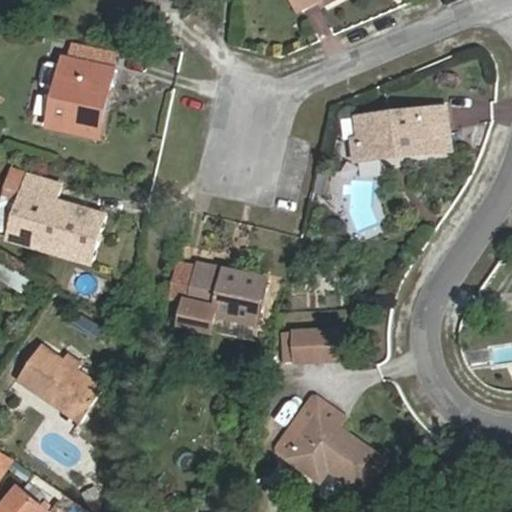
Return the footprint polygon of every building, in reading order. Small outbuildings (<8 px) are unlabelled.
[(324,8),(339,0),(292,0),(299,14),(321,2),(324,8)] [(75,45),(72,59),(117,70),(120,55),(75,45)] [(104,86),(115,88),(119,70),(117,70),(72,59),(66,58),(65,65),(51,61),(47,64),(43,83),(45,87),(59,90),(50,128),(50,129),(92,138),(104,86)] [(103,140),(115,88),(104,86),(92,138),(103,140)] [(359,119),(362,138),(364,161),(437,152),(435,131),(452,129),(450,108),(359,119)] [(454,150),(452,129),(435,131),(437,152),(454,150)] [(364,161),(362,138),(355,140),(357,162),(364,161)] [(31,176),(14,171),(8,192),(24,197),(31,176)] [(59,202),(64,186),(31,176),(22,208),(11,205),(4,209),(0,222),(0,227),(3,233),(13,236),(46,246),(44,252),(94,266),(108,216),(59,202)] [(0,263),(0,280),(24,293),(32,280),(0,263)] [(180,263),(172,298),(191,302),(199,268),(180,263)] [(191,302),(186,326),(193,328),(209,331),(216,333),(220,316),(260,325),(270,280),(200,264),(199,268),(191,302)] [(216,333),(256,342),(260,325),(220,316),(216,333)] [(190,342),(206,346),(209,331),(193,328),(190,342)] [(299,334),(301,363),(342,361),(339,332),(299,334)] [(22,383),(83,424),(107,390),(79,371),(83,365),(72,357),(68,362),(46,348),(22,383)] [(331,419),(338,409),(312,390),(273,445),(323,482),(332,471),(363,494),(388,460),(337,423),(331,419)] [(344,413),(338,409),(331,419),(337,423),(344,413)] [(1,452),(0,454),(0,482),(14,461),(1,452)] [(48,511),(24,491),(5,511),(48,511)]
